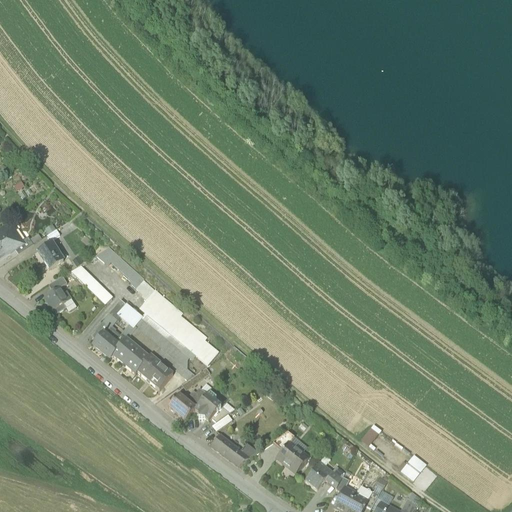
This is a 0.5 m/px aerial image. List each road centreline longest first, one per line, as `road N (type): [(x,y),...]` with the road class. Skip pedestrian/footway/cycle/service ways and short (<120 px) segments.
road 1 (track): [(442,511),(112,240),(0,128)]
road 2 (residential): [(277,511),(0,292)]
